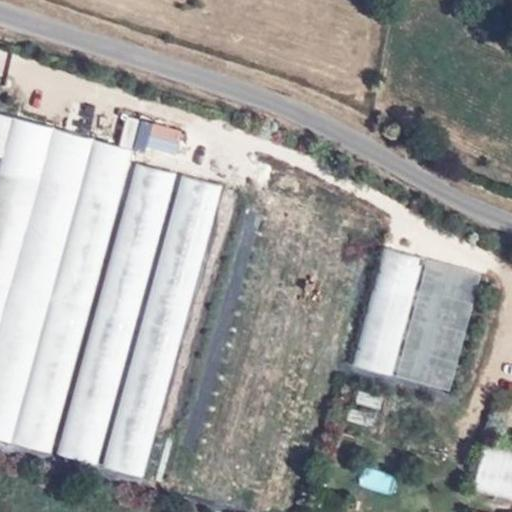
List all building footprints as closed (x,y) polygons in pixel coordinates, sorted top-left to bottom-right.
[(0,108),(0,148),(7,150),(16,113),(0,108)] [(135,146),(16,113),(7,150),(0,173),(0,430),(51,444),(135,146)] [(350,407),(347,420),(369,426),(373,413),(350,407)] [(511,445),(487,439),(474,487),(511,496),(511,445)] [(364,483),(391,489),(395,474),(367,468),(364,483)]
